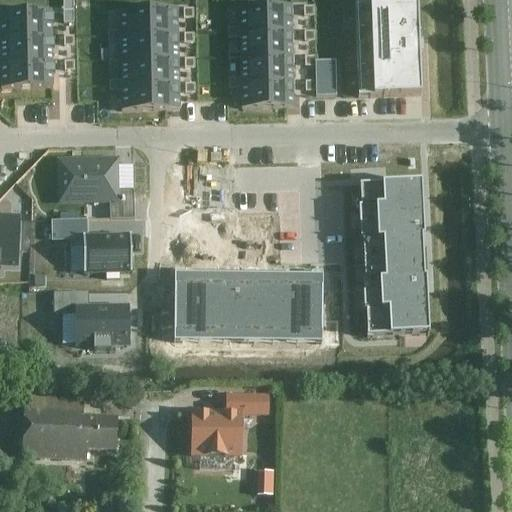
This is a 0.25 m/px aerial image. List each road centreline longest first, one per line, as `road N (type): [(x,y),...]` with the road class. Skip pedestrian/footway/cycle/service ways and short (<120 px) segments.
road 1 (residential): [(504,131),(155,139)]
road 2 (tertiary): [(511,288),(504,131)]
road 3 (residential): [(155,139),(0,142)]
road 4 (residential): [(156,283),(155,139)]
road 5 (tertiary): [(504,131),(499,0)]
